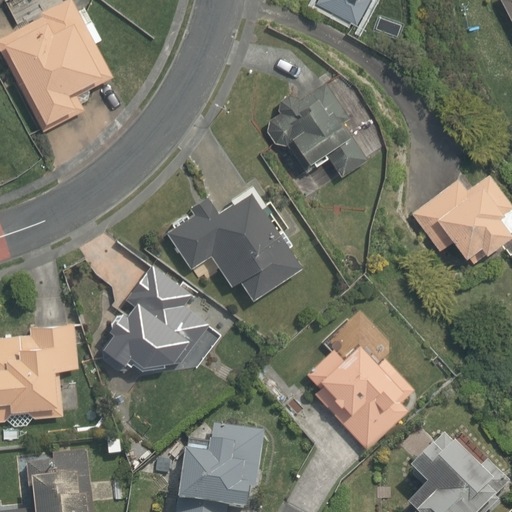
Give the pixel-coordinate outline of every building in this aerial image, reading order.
[(0,36),(0,48),(43,130),(84,109),(77,95),(113,76),(72,0),(61,0),(40,11),(42,15),(0,36)] [(357,24),(369,0),(320,0),(319,5),(357,24)] [(511,0),(503,0),(511,19),(511,0)] [(325,158),(340,178),(365,160),(340,124),(348,119),(323,82),(298,100),(296,97),(286,96),(278,101),(277,111),(278,113),(267,120),(265,131),(274,144),(283,146),(286,146),(304,172),(325,158)] [(435,213),(457,244),(471,265),(490,252),(500,267),(511,259),(511,188),(498,169),(475,185),(435,213)] [(435,213),(475,185),(466,173),(415,209),(445,252),(457,244),(435,213)] [(237,280),(250,299),(297,269),(247,190),(215,211),(205,197),(187,208),(192,216),(166,233),(189,269),(209,256),(228,286),(237,280)] [(130,354),(142,364),(164,361),(165,363),(181,361),(209,322),(183,303),(191,292),(151,263),(125,298),(133,304),(127,313),(122,310),(108,328),(113,331),(102,346),(124,363),(130,354)] [(0,419),(62,416),(59,369),(75,368),(73,325),(27,328),(28,338),(0,339),(0,419)] [(323,386),(318,391),(372,448),(415,408),(407,399),(420,387),(375,338),(355,357),(340,341),(309,371),(323,386)] [(175,511),(227,511),(228,508),(245,511),(248,488),(255,489),(264,432),(214,425),(209,455),(185,451),(178,500),(177,508),(175,511)] [(470,450),(458,438),(423,472),(441,490),(418,511),(498,511),(511,499),(511,471),(505,464),(499,471),(474,446),(470,450)] [(108,455),(121,454),(119,439),(106,440),(108,455)] [(18,511),(90,511),(84,452),(51,456),(52,463),(24,466),(29,511),(18,511)]
